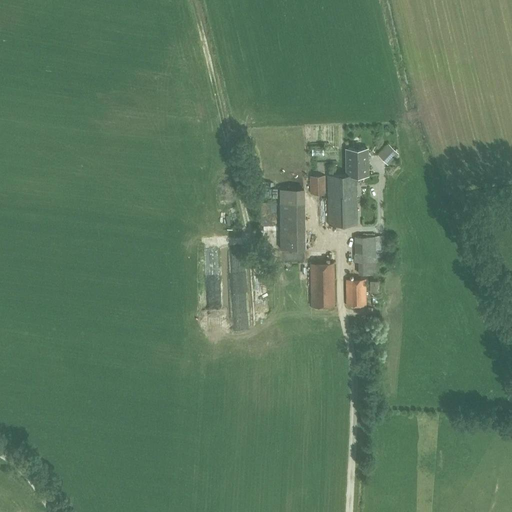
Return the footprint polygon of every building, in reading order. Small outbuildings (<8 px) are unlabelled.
[(390,154),(396,148),(390,142),(385,148),(390,154)] [(329,224),(357,224),(356,175),(367,175),(366,148),(345,149),(346,175),(328,175),(329,224)] [(310,193),(326,193),(326,175),(310,175),(310,193)] [(281,242),(304,242),(304,182),(280,182),(281,242)] [(376,274),(376,261),(381,261),(380,235),(355,236),(355,261),(358,261),(358,274),(376,274)] [(311,306),(335,305),(334,262),(310,262),(311,306)] [(347,305),(366,305),(366,278),(346,279),(347,305)]
